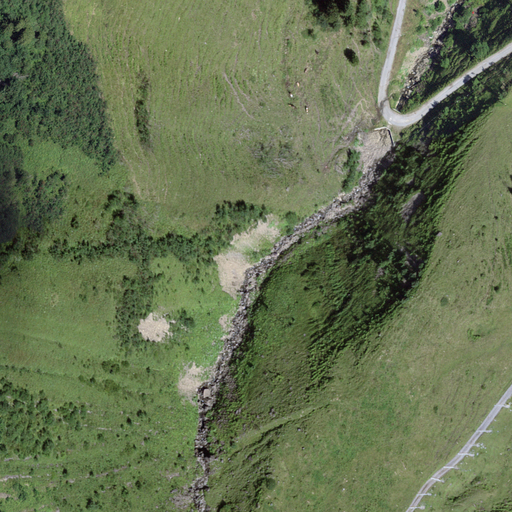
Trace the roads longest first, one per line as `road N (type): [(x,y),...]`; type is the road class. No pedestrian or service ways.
road 1 (track): [(404,0),(382,92),(388,118),(417,116),(511,45)]
road 2 (track): [(511,390),(409,511)]
